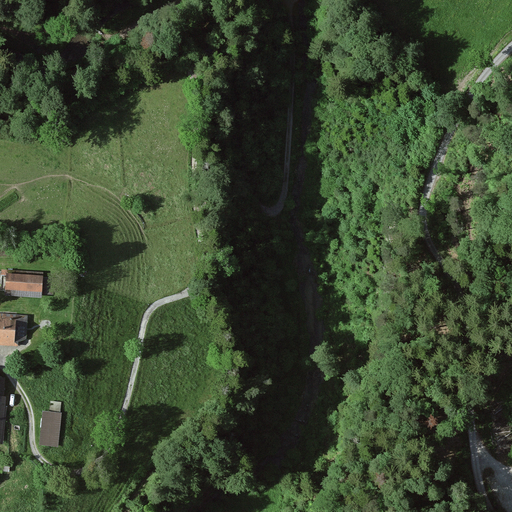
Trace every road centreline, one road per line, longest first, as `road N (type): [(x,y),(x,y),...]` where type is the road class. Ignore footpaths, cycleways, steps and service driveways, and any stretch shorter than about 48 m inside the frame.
road 1 (track): [(0,365),(26,400),(38,457),(66,473),(103,453),(117,431),(147,313),(188,291),(200,270),(197,57),(217,52),(227,66),(230,123),(258,205),(272,212),(284,196),(291,0)]
road 2 (track): [(511,46),(471,92),(422,204),(463,312),(472,455),(492,511)]
